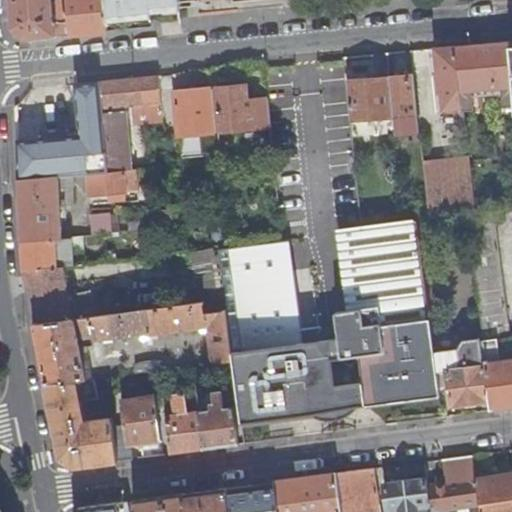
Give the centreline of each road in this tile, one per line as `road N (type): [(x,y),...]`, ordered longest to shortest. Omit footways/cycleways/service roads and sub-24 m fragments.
road 1 (residential): [(511,17),(0,70)]
road 2 (residential): [(44,492),(511,430)]
road 3 (tertiary): [(0,280),(26,415)]
